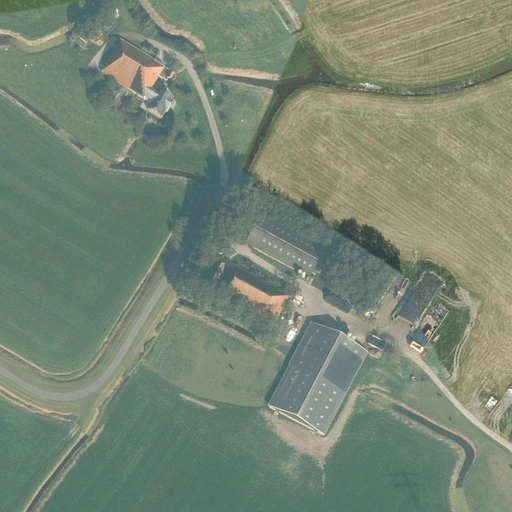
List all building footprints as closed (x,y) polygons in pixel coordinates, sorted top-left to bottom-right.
[(89,40),(82,36),(77,46),(83,50),(89,40)] [(154,62),(120,41),(105,66),(106,67),(102,74),(144,100),(151,104),(147,111),(161,119),(165,113),(166,114),(173,102),(172,102),(173,100),(159,91),(158,93),(151,89),(164,68),(154,62)] [(175,76),(170,73),(166,79),(171,82),(175,76)] [(309,279),(325,249),(261,215),(245,245),(309,279)] [(226,305),(268,329),(273,320),(275,321),(289,297),(219,258),(202,289),(228,303),(226,305)] [(336,281),(363,295),(371,281),(344,267),(336,281)] [(289,366),(267,407),(323,437),(367,354),(310,324),(288,366),(289,366)]
